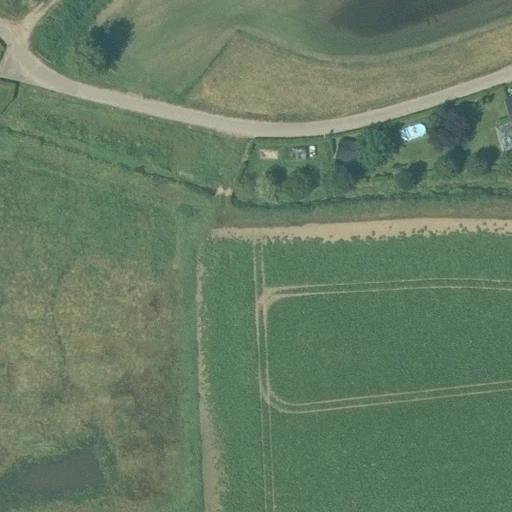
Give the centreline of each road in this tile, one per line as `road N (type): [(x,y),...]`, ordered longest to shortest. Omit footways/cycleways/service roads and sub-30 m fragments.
road 1 (unclassified): [(0,33),(60,88),(245,128),(320,128),(511,72)]
road 2 (track): [(245,128),(212,223),(180,251)]
